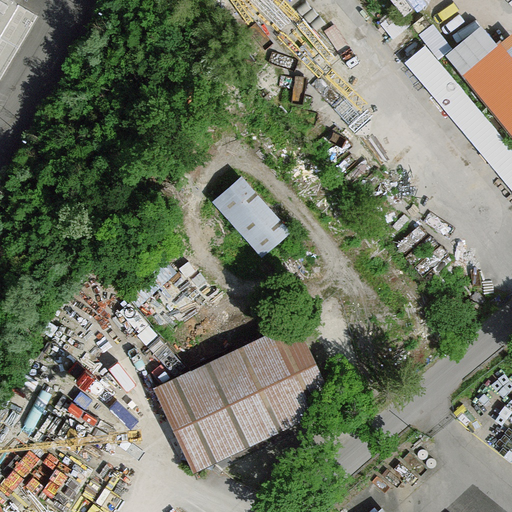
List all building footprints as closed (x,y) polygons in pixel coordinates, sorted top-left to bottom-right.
[(434,42),(414,58),(511,177),(511,132),(449,56),(462,45),(441,20),(426,32),(434,42)] [(511,132),(511,50),(504,40),(464,73),(511,132)] [(216,200),(263,254),(288,231),(242,178),(216,200)] [(400,261),(379,279),(441,353),(462,335),(400,261)] [(192,370),(155,388),(193,470),(208,463),(336,404),(298,321),(192,370)] [(71,453),(41,497),(63,511),(65,511),(94,469),(71,453)]
